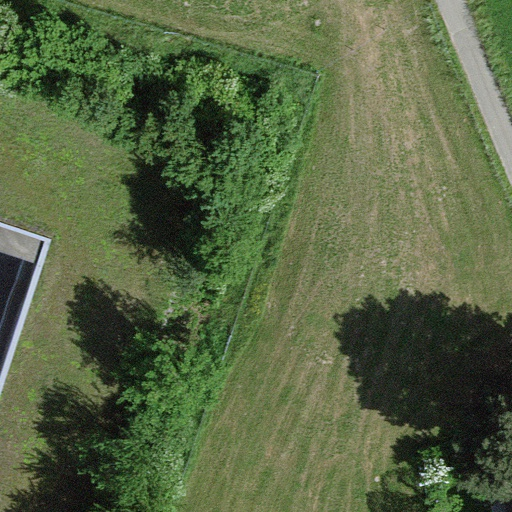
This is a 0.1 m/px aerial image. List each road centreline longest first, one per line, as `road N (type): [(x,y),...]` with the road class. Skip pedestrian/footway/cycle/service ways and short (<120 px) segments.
road 1 (motorway): [(42,511),(219,0)]
road 2 (motorway): [(73,0),(0,215)]
